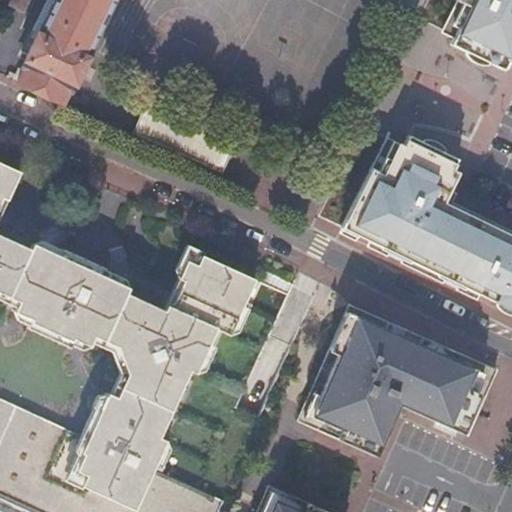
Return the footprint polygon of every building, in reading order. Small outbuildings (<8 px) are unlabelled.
[(5,0),(5,1),(20,9),(21,9),(25,0),(5,0)] [(22,68),(16,80),(60,99),(65,87),(69,88),(112,0),(53,0),(22,65),(22,68)] [(511,0),(455,0),(456,2),(441,30),(454,37),(504,61),(509,64),(511,57),(511,0)] [(504,61),(454,37),(450,45),(500,70),(504,61)] [(148,94),(131,131),(220,173),(228,156),(237,136),(148,94)] [(363,183),(341,227),(388,250),(389,247),(403,252),(402,257),(453,282),(485,223),(470,215),(463,212),(442,202),(456,171),(451,169),(456,158),(437,148),(407,134),(402,144),(387,137),(363,183)] [(385,137),(363,183),(387,137),(385,137)] [(13,303),(36,251),(32,249),(28,255),(0,241),(0,207),(4,199),(7,201),(18,175),(0,167),(0,493),(42,511),(217,511),(224,497),(156,467),(169,435),(162,432),(191,367),(198,369),(218,325),(235,333),(256,284),(205,259),(200,270),(189,265),(181,284),(186,287),(176,308),(180,318),(170,322),(168,317),(128,299),(131,293),(125,291),(102,343),(117,350),(130,382),(121,403),(110,399),(92,438),(0,396),(0,297),(1,297),(13,303)] [(511,235),(485,223),(453,282),(488,299),(489,296),(511,306),(511,235)] [(70,266),(36,251),(13,303),(48,318),(50,315),(67,277),(70,266)] [(71,273),(67,277),(50,315),(75,326),(92,288),(91,281),(88,276),(84,272),(79,271),(75,271),(71,273)] [(102,343),(125,291),(96,277),(92,288),(75,326),(73,330),(102,343)] [(351,304),(300,417),(376,452),(384,436),(399,401),(467,432),(471,422),(495,368),(351,304)] [(50,315),(48,318),(73,330),(75,326),(50,315)] [(257,511),(338,511),(271,481),(257,511)]
